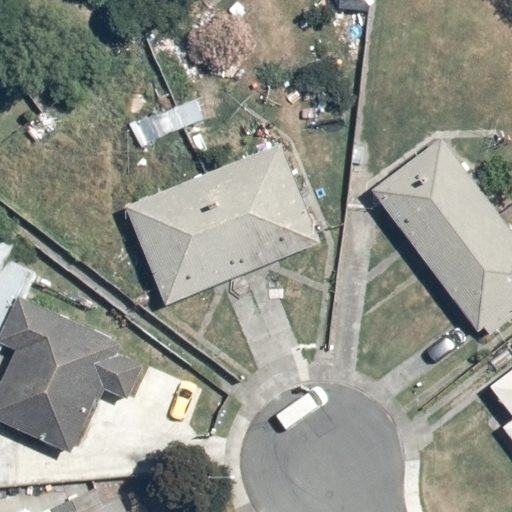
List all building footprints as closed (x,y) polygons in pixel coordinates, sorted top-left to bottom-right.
[(511,234),(434,137),(366,192),(482,335),(511,311),(511,234)] [(325,243),(285,144),(126,209),(166,307),(325,243)] [(116,341),(24,297),(41,260),(0,239),(0,350),(14,357),(0,385),(0,423),(69,457),(96,402),(122,414),(145,368),(111,352),(116,341)] [(511,374),(490,394),(511,419),(511,423),(501,433),(511,445),(511,374)] [(96,496),(60,511),(121,511),(116,499),(100,506),(96,496)]
